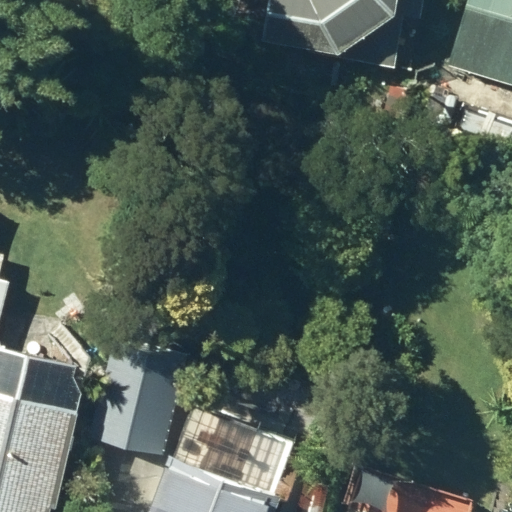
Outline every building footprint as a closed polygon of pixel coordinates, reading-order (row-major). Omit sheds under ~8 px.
[(267,0),(259,40),(396,71),(409,16),(421,18),(424,0),(267,0)] [(511,0),(469,0),(450,66),(511,86),(511,0)] [(415,102),(396,103),(395,118),(414,118),(415,102)] [(465,113),(434,104),(426,130),(458,140),(465,113)] [(0,328),(12,282),(0,278),(0,328)] [(57,511),(79,416),(0,396),(0,511),(57,511)] [(276,511),(281,501),(169,460),(149,511),(276,511)]
